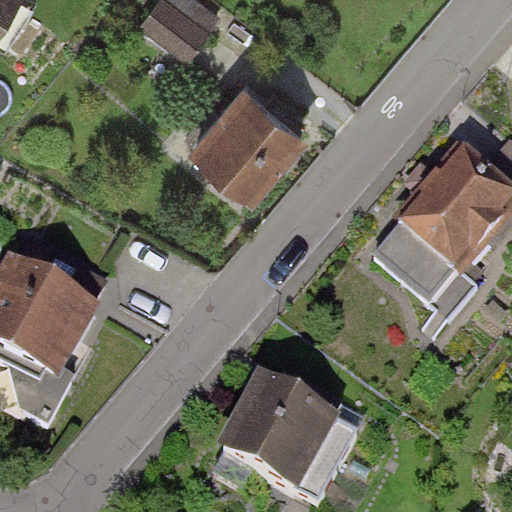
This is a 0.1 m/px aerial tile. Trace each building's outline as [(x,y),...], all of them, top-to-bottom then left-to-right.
[(0,0),(0,18),(11,0),(0,0)] [(163,0),(143,28),(190,62),(221,19),(194,0),(163,0)] [(197,151),(256,199),(307,138),(248,89),(197,151)] [(371,267),(432,319),(511,225),(511,150),(483,184),(459,163),(371,267)] [(61,379),(95,317),(108,292),(29,249),(0,301),(0,370),(14,379),(23,419),(50,431),(74,385),(61,379)] [(302,511),(319,511),(357,444),(265,393),(223,468),(302,511)]
